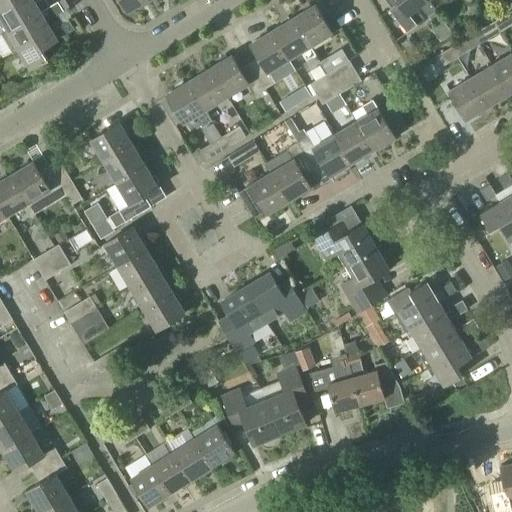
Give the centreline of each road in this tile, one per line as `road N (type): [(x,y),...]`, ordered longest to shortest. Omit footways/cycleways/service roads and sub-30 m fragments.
road 1 (residential): [(232,511),(319,476),(511,432)]
road 2 (residential): [(511,331),(444,206),(452,178),(511,144)]
road 3 (residential): [(205,190),(164,216),(198,272),(239,248)]
road 4 (residential): [(205,190),(125,59)]
road 5 (residential): [(0,133),(125,59)]
